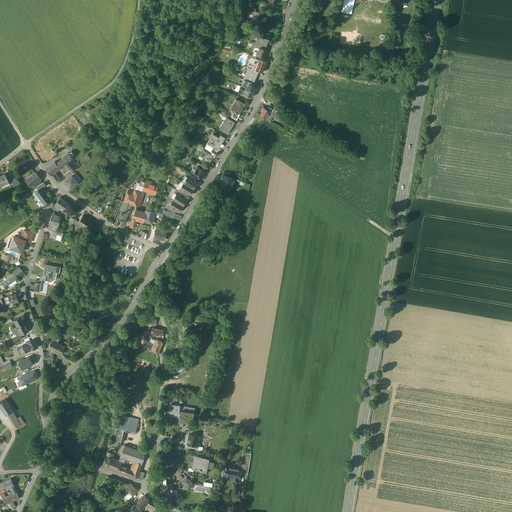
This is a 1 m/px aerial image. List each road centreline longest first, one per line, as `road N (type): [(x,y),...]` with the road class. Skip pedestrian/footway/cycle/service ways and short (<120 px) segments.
road 1 (secondary): [(437,0),(348,511)]
road 2 (residential): [(165,251),(258,100),(294,0)]
road 3 (residential): [(56,187),(23,291),(40,347),(47,419)]
road 4 (residential): [(165,251),(119,326),(61,381),(47,419)]
road 5 (residential): [(25,144),(116,80),(131,47),(137,0)]
road 6 (track): [(386,233),(406,67)]
road 7 (track): [(395,237),(261,147)]
road 8 (residential): [(36,470),(100,470),(174,511)]
road 9 (residential): [(56,187),(165,251)]
